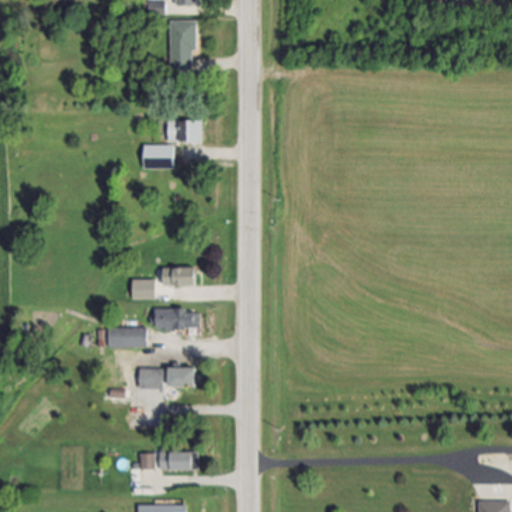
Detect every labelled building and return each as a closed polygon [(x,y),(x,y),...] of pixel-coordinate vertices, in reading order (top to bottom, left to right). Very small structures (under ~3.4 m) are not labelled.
[(200,0),(200,9),(174,9),(174,0),(200,0)] [(196,22),(197,82),(170,82),(170,23),(196,22)] [(200,128),(200,143),(181,143),(181,128),(200,128)] [(175,171),(144,171),(144,147),(175,147),(175,171)] [(165,288),(165,270),(197,270),(197,288),(165,288)] [(137,301),(159,300),(159,281),(136,281),(137,301)] [(158,311),(197,311),(197,334),(158,334),(158,311)] [(107,329),(149,329),(149,350),(107,350),(107,329)] [(197,390),(169,390),(169,370),(197,370),(197,390)] [(147,389),(146,374),(163,372),(164,387),(147,389)] [(156,458),(153,463),(157,465),(151,474),(139,466),(148,453),(156,458)] [(195,473),(161,473),(162,454),(195,454),(195,473)] [(511,503),(511,457),(511,511),(481,511),(481,503),(511,503)]
